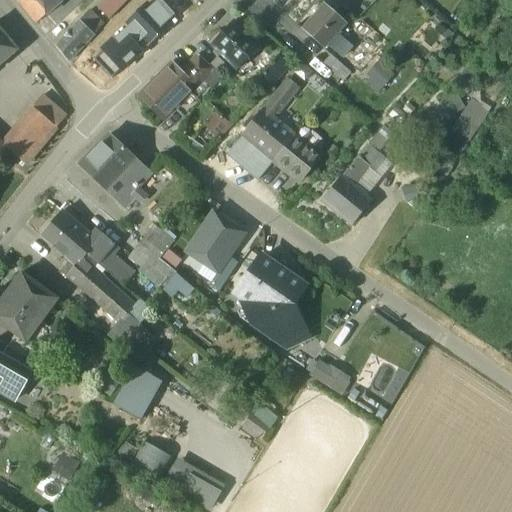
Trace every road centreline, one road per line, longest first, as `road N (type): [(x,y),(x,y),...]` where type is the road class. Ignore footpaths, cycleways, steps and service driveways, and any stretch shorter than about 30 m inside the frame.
road 1 (residential): [(370,287),(103,107)]
road 2 (track): [(511,384),(370,287)]
road 3 (residential): [(103,107),(0,234)]
road 4 (residential): [(219,0),(103,107)]
road 5 (residential): [(103,107),(6,0)]
